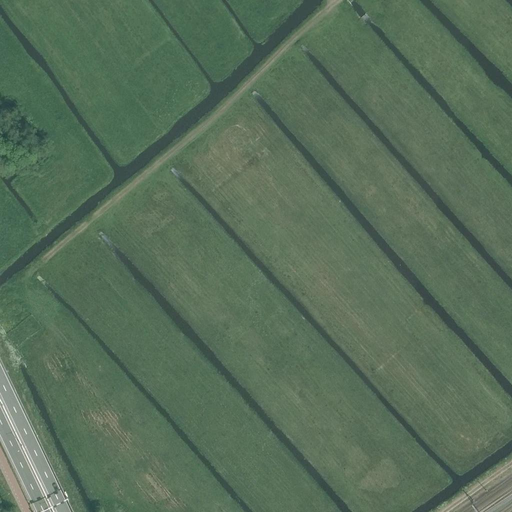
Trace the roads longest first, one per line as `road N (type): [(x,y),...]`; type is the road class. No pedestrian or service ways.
road 1 (track): [(37,265),(341,0)]
road 2 (primary): [(63,511),(0,380)]
